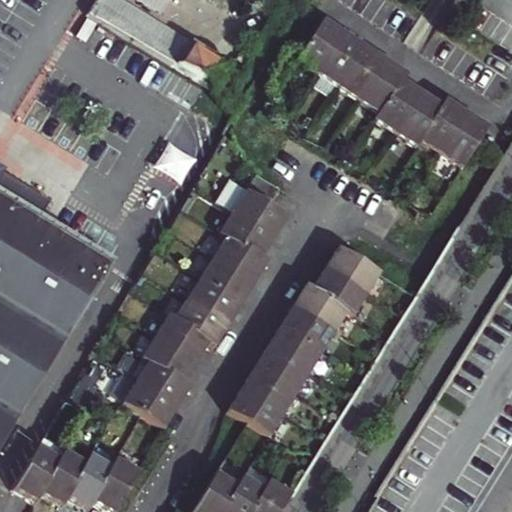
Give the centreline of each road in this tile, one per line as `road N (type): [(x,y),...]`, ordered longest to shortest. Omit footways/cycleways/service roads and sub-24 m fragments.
road 1 (residential): [(511,186),(305,511)]
road 2 (residential): [(330,206),(140,511)]
